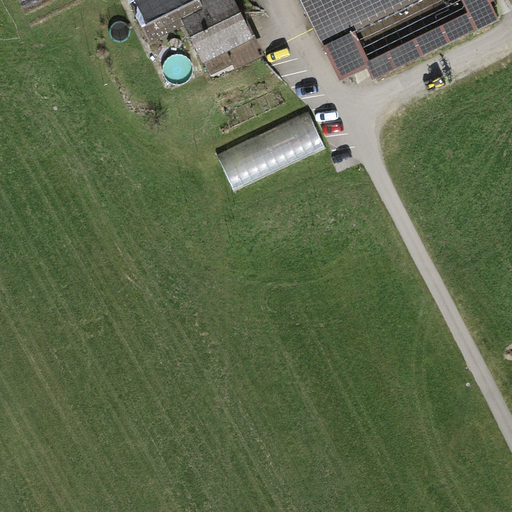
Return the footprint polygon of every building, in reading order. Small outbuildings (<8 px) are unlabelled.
[(196,0),(135,0),(132,2),(144,27),(179,10),(203,59),(250,36),(232,0),(210,0),(199,6),(196,0)] [(303,0),(328,52),(340,46),(337,39),(352,32),(417,0),(303,0)] [(473,0),(478,10),(368,64),(352,32),(337,39),(340,46),(328,52),(341,78),(367,65),(373,77),(497,16),(490,1),(492,0),(473,0)] [(294,52),(267,52),(266,69),(294,69),(294,52)] [(315,120),(212,159),(223,189),(327,151),(315,120)]
